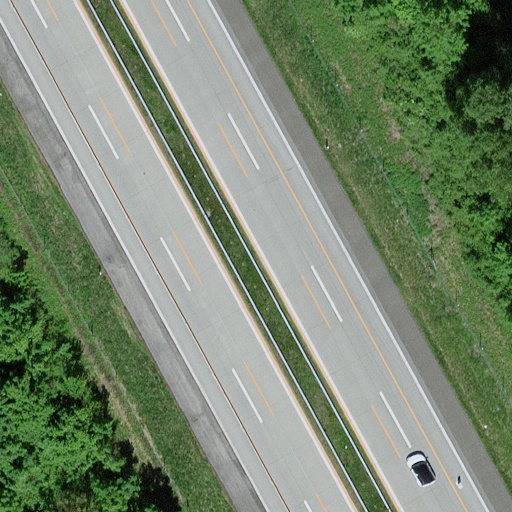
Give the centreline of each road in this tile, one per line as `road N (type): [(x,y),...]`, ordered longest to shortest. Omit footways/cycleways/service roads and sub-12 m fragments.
road 1 (motorway): [(44,0),(324,511)]
road 2 (motorway): [(452,511),(173,0)]
